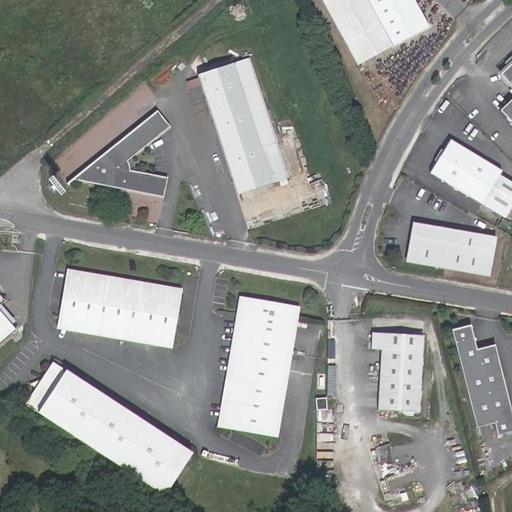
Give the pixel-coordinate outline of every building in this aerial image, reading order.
[(405,24),(392,0),(349,0),(368,42),(405,24)] [(438,0),(392,0),(405,24),(442,6),(438,0)] [(287,179),(248,61),(197,77),(236,195),(287,179)] [(511,63),(500,75),(511,87),(511,63)] [(511,96),(499,109),(511,122),(511,96)] [(125,162),(167,128),(154,113),(71,177),(158,195),(162,176),(126,169),(125,162)] [(500,172),(449,141),(429,172),(504,216),(511,203),(511,182),(498,174),(500,172)] [(414,225),(407,262),(488,277),(495,240),(414,225)] [(185,287),(71,269),(61,331),(175,348),(185,287)] [(302,305),(241,295),(221,426),(282,436),(302,305)] [(0,344),(16,331),(0,310),(0,344)] [(511,420),(511,403),(496,346),(477,351),(471,328),(452,333),(477,418),(495,413),(498,425),(511,420)] [(383,410),(422,412),(424,335),(374,333),(374,348),(385,348),(383,410)] [(55,362),(28,404),(38,411),(39,410),(41,411),(41,412),(166,493),(194,452),(68,370),(67,371),(65,370),(66,369),(55,362)]
